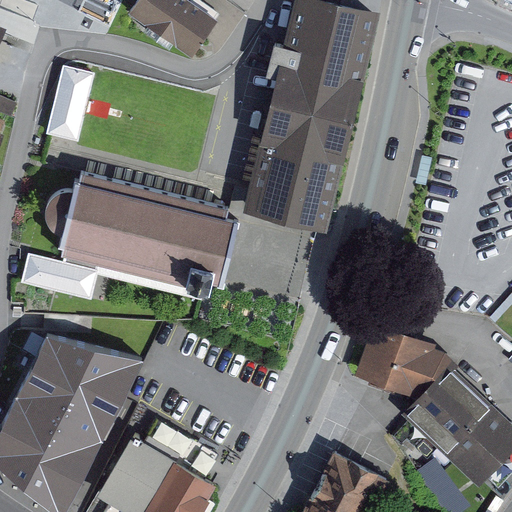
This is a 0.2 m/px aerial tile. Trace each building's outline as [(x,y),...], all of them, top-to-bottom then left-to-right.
[(221,16),(197,0),(140,0),(134,10),(197,51),(221,16)] [(331,225),(378,5),(353,0),(294,0),(250,208),(331,225)] [(0,44),(9,19),(0,15),(0,44)] [(98,70),(64,62),(49,130),(83,136),(98,70)] [(230,208),(80,169),(61,248),(59,257),(33,251),(27,280),(95,294),(101,271),(208,295),(220,247),(230,208)] [(357,363),(419,396),(408,409),(479,472),(511,434),(511,407),(454,357),(381,318),(357,363)] [(147,354),(47,330),(0,423),(0,461),(57,511),(59,511),(124,397),(147,354)] [(97,493),(110,500),(102,511),(195,511),(215,479),(132,432),(97,493)] [(372,511),(393,472),(334,443),(302,507),(312,511),(372,511)]
